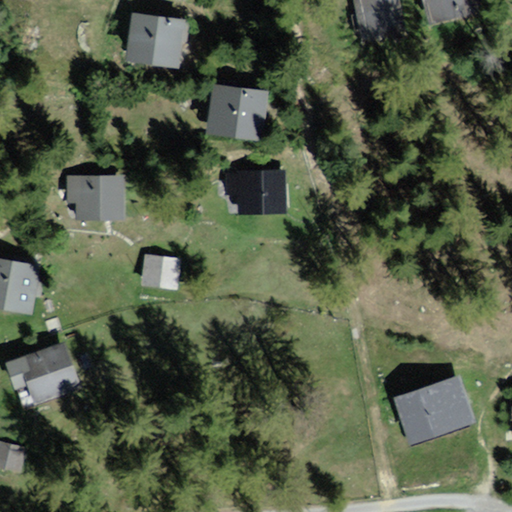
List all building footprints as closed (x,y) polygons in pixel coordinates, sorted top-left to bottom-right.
[(419,0),(372,0),(384,44),(428,33),(419,0)] [(497,0),(448,0),(456,24),(501,9),(497,0)] [(205,24),(152,19),(147,69),(201,74),(205,24)] [(289,86),(226,81),(221,133),(285,139),(289,86)] [(291,167),(230,172),(232,198),(250,196),(251,212),(295,208),(291,167)] [(139,172),(76,175),(77,203),(87,203),(88,225),(142,223),(139,172)] [(53,262),(0,254),(0,308),(46,314),(53,262)] [(186,260),(152,257),(149,288),(184,290),(186,260)] [(95,391),(78,343),(10,366),(27,415),(95,391)] [(490,423),(473,376),(412,398),(429,445),(490,423)] [(28,447),(0,443),(0,470),(24,474),(28,447)]
